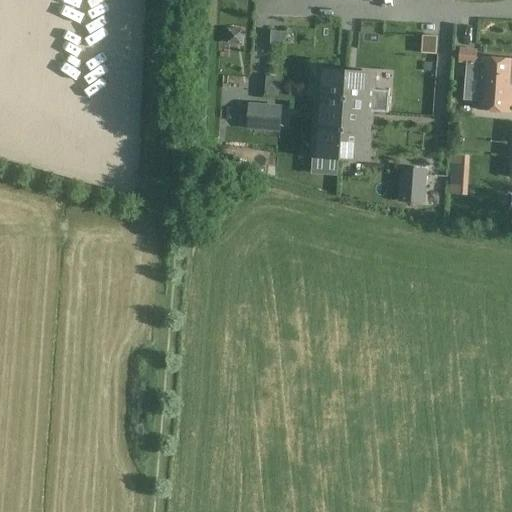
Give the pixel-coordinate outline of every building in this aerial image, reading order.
[(511,59),(484,58),(484,63),(477,62),(478,50),(461,48),(460,63),(468,64),(467,74),(483,75),(480,111),(509,113),(511,77),(511,59)] [(347,73),(319,71),(316,109),(319,109),(344,111),(347,73)] [(375,74),(347,73),(344,111),(369,113),(372,113),(375,74)] [(266,76),(265,96),(281,97),(282,77),(266,76)] [(280,130),(281,107),(250,105),(248,128),(280,130)] [(344,111),(319,109),(319,120),(315,119),(313,156),(341,158),(344,111)] [(369,113),(344,111),(341,158),(369,160),(371,123),(368,123),(369,113)] [(221,141),(227,120),(212,116),(206,137),(221,141)] [(465,195),(467,156),(452,155),(450,194),(465,195)] [(426,170),(402,169),(400,200),(424,202),(426,170)] [(504,208),(505,197),(447,194),(446,205),(504,208)]
